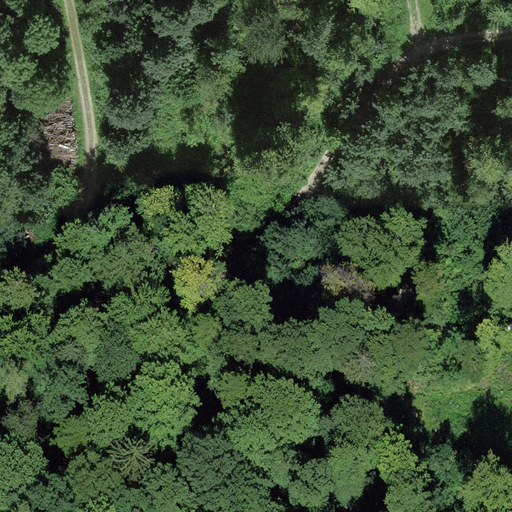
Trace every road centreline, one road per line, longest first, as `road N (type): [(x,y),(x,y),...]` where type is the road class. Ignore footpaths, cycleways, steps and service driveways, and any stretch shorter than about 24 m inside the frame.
road 1 (track): [(0,349),(179,296),(223,275),(298,204),(401,62),(430,43),(511,34)]
road 2 (track): [(179,296),(362,382),(511,468)]
road 3 (track): [(0,298),(86,199),(85,126),(63,0)]
road 4 (track): [(179,296),(56,239)]
